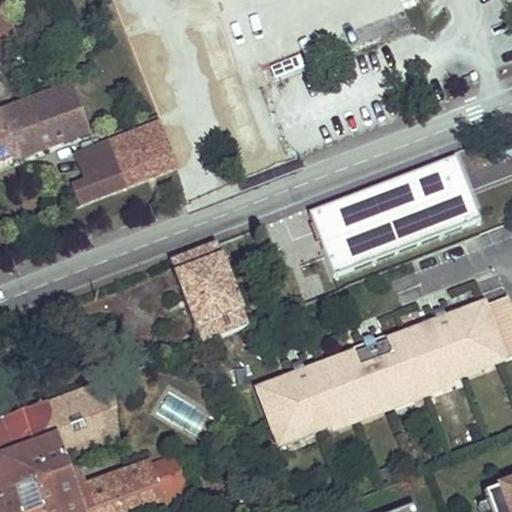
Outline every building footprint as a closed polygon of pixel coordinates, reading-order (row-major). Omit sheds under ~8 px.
[(184,84),(413,10),(409,0),(182,0),(159,8),(184,84)] [(0,44),(17,38),(5,8),(0,10),(0,44)] [(0,164),(88,132),(72,87),(0,114),(0,164)] [(66,213),(178,170),(168,144),(161,126),(160,122),(108,142),(115,160),(80,174),(83,182),(70,187),(74,200),(63,204),(66,213)] [(108,142),(73,155),(80,174),(115,160),(108,142)] [(248,328),(215,244),(170,261),(176,276),(175,276),(196,332),(198,332),(203,345),(248,328)] [(285,383),(259,393),(279,448),(511,361),(511,308),(509,299),(459,318),(462,325),(429,337),(426,330),(388,344),(391,352),(359,364),(356,356),(317,371),(320,379),(288,390),(285,383)] [(459,318),(426,330),(429,337),(462,325),(459,318)] [(388,344),(356,356),(359,364),(391,352),(388,344)] [(317,371),(285,383),(288,390),(320,379),(317,371)] [(119,442),(114,379),(0,421),(0,511),(82,511),(76,492),(68,471),(65,461),(119,442)] [(140,511),(190,493),(177,458),(151,468),(149,465),(86,488),(76,492),(82,511),(140,511)] [(86,488),(78,468),(68,471),(76,492),(86,488)] [(511,511),(511,485),(483,496),(486,505),(489,511),(511,511)]
